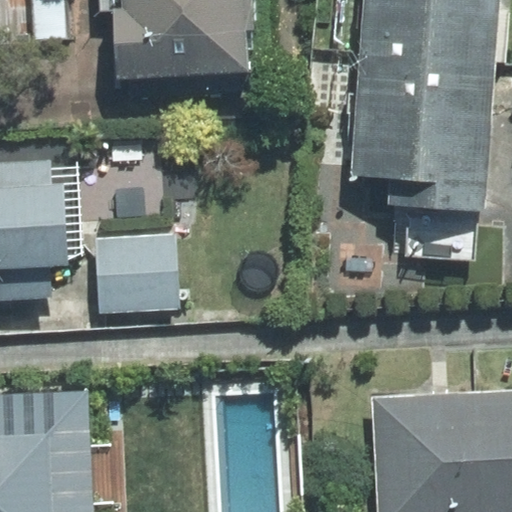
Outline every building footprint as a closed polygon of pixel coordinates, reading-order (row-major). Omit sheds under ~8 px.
[(76,47),(76,0),(24,0),(25,47),(76,47)] [(220,0),(81,0),(83,52),(222,49),(220,0)] [(479,0),(346,0),(340,187),(473,192),(479,0)] [(0,268),(68,267),(64,131),(0,132),(0,268)] [(174,249),(91,253),(94,320),(177,316),(174,249)] [(511,345),(339,350),(342,487),(511,483),(511,345)] [(33,511),(31,383),(0,383),(0,511),(33,511)]
